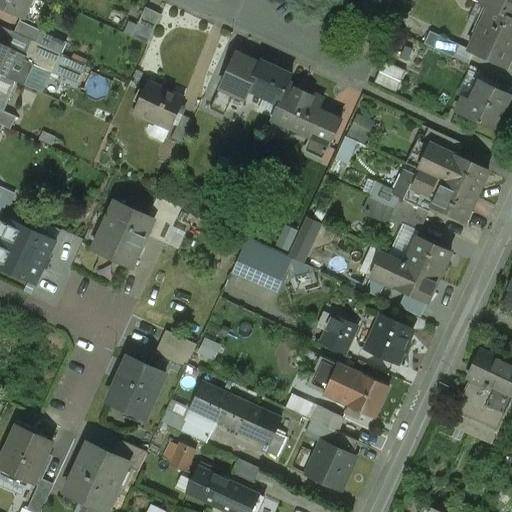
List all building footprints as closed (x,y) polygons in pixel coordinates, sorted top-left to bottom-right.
[(0,0),(0,7),(22,18),(30,0),(0,0)] [(45,0),(30,0),(22,18),(34,24),(45,0)] [(381,0),(362,0),(359,9),(374,16),(381,0)] [(511,0),(486,0),(485,5),(490,7),(511,17),(511,0)] [(138,25),(131,23),(128,31),(151,39),(161,11),(145,5),(138,25)] [(511,17),(490,7),(469,52),(504,69),(511,52),(511,17)] [(41,31),(19,21),(14,32),(14,33),(31,41),(32,41),(36,43),(41,32),(41,31)] [(41,31),(41,32),(36,43),(52,50),(57,39),(41,31)] [(31,41),(14,33),(14,32),(12,32),(6,46),(8,48),(20,53),(26,53),(31,41)] [(458,48),(429,34),(425,43),(454,57),(458,48)] [(66,43),(57,39),(52,50),(61,54),(66,43)] [(36,43),(32,41),(31,41),(26,53),(23,60),(32,64),(52,74),(52,73),(61,54),(52,50),(36,43)] [(6,46),(0,43),(0,65),(8,48),(6,46)] [(20,53),(8,48),(0,65),(0,74),(22,85),(32,64),(23,60),(26,53),(20,53)] [(259,64),(236,53),(220,88),(234,95),(244,100),(249,90),(247,89),(259,64)] [(72,60),(61,54),(52,73),(52,74),(77,84),(85,66),(72,60)] [(292,76),(260,61),(259,64),(247,89),(249,90),(279,104),(288,83),(292,76)] [(384,64),(375,83),(395,92),(404,73),(384,64)] [(184,99),(147,83),(133,114),(154,124),(155,122),(170,129),(184,99)] [(323,100),(288,83),(279,104),(270,124),(271,124),(273,120),(313,139),(307,152),(323,160),(341,121),(318,111),(323,100)] [(511,98),(478,83),(470,103),(465,100),(459,115),(497,131),(511,98)] [(220,88),(210,109),(224,116),(234,95),(220,88)] [(15,119),(0,111),(0,123),(10,129),(15,119)] [(349,132),(366,139),(375,119),(358,112),(349,132)] [(193,121),(182,115),(170,141),(181,146),(193,121)] [(464,145),(429,129),(423,142),(431,145),(455,156),(458,158),(464,145)] [(339,158),(347,161),(350,151),(354,152),(358,139),(345,135),(339,158)] [(431,145),(419,171),(423,173),(443,182),(455,156),(431,145)] [(458,158),(455,156),(443,182),(476,197),(488,172),(458,158)] [(421,177),(404,170),(395,191),(401,194),(400,197),(430,211),(431,207),(433,204),(413,195),(421,177)] [(443,182),(423,173),(421,177),(413,195),(433,204),(431,207),(465,223),(476,197),(443,182)] [(395,191),(375,182),(369,198),(371,199),(394,208),(400,197),(401,194),(395,191)] [(430,211),(400,197),(394,208),(425,222),(430,211)] [(394,208),(371,199),(365,212),(388,222),(390,220),(389,219),(394,208)] [(148,217),(114,201),(93,248),(133,267),(147,235),(154,220),(148,217)] [(176,219),(152,208),(148,217),(154,220),(147,235),(165,244),(176,219)] [(425,222),(394,208),(389,219),(390,220),(419,234),(425,222)] [(246,235),(230,273),(278,292),(294,255),(305,260),(321,222),(308,216),(304,225),(287,218),(275,247),(246,235)] [(50,258),(57,242),(11,220),(0,243),(0,267),(37,285),(45,269),(48,270),(53,259),(50,258)] [(451,253),(417,237),(406,262),(383,252),(406,262),(439,278),(451,253)] [(406,262),(383,252),(372,277),(394,288),(406,262)] [(439,278),(406,262),(394,288),(427,303),(439,278)] [(511,290),(510,290),(503,303),(511,306),(511,290)] [(342,317),(329,345),(345,353),(359,325),(342,317)] [(413,333),(385,320),(369,352),(397,366),(413,333)] [(197,343),(164,329),(154,353),(186,367),(197,343)] [(511,365),(480,351),(472,368),(474,369),(453,414),(459,416),(497,434),(511,401),(511,365)] [(167,375),(128,357),(124,366),(119,377),(108,402),(146,419),(167,375)] [(337,365),(320,357),(307,386),(348,404),(361,375),(338,364),(337,365)] [(389,387),(362,374),(361,375),(348,404),(344,414),(358,420),(362,413),(374,419),(389,387)] [(235,398),(202,383),(190,409),(191,409),(186,421),(211,433),(214,428),(217,422),(231,428),(252,437),(267,444),(266,446),(268,446),(266,451),(278,457),(287,438),(275,432),(281,419),(243,402),(246,396),(238,392),(235,398)] [(343,418),(318,406),(312,419),(337,431),(343,418)] [(186,421),(166,411),(161,422),(207,443),(211,433),(186,421)] [(497,434),(459,416),(453,428),(492,445),(497,434)] [(50,439),(16,424),(0,459),(0,466),(31,481),(50,439)] [(359,442),(330,429),(324,443),(352,456),(359,442)] [(147,451),(121,439),(114,454),(128,461),(126,466),(138,471),(147,451)] [(324,443),(321,442),(307,474),(341,490),(356,458),(352,456),(324,443)] [(114,454),(87,443),(65,492),(90,503),(92,498),(108,506),(126,466),(128,461),(114,454)] [(194,453),(179,446),(170,467),(185,473),(194,453)] [(261,468),(239,459),(232,475),(253,485),(257,477),(261,468)] [(228,485),(199,471),(188,496),(217,509),(228,485)] [(38,485),(27,510),(30,511),(41,511),(51,491),(38,485)]
